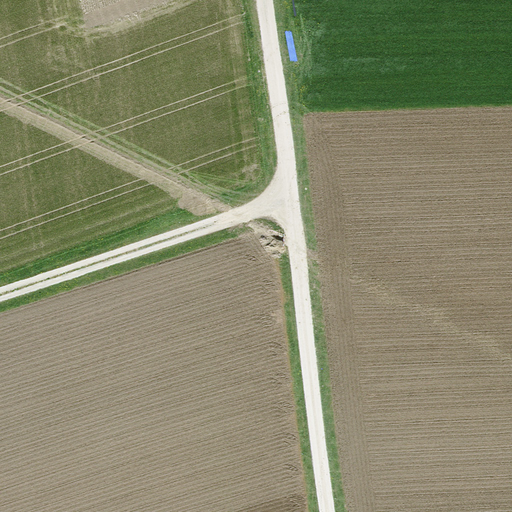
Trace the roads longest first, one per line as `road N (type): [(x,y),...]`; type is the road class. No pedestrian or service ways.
road 1 (track): [(0,296),(287,198),(263,0)]
road 2 (track): [(329,511),(287,198)]
